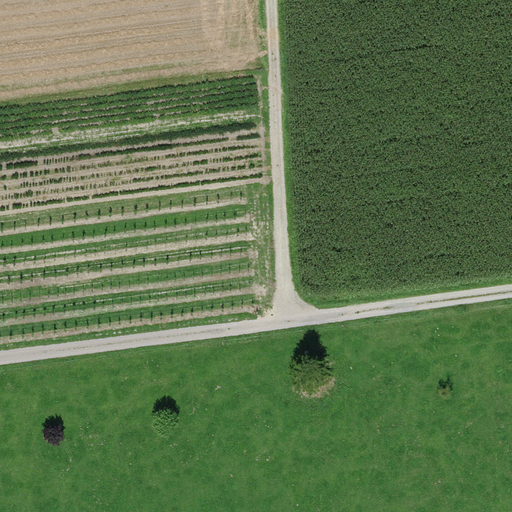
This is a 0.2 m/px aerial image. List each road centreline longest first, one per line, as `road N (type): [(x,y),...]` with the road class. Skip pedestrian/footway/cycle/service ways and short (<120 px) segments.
road 1 (track): [(511,294),(0,359)]
road 2 (track): [(288,323),(273,0)]
